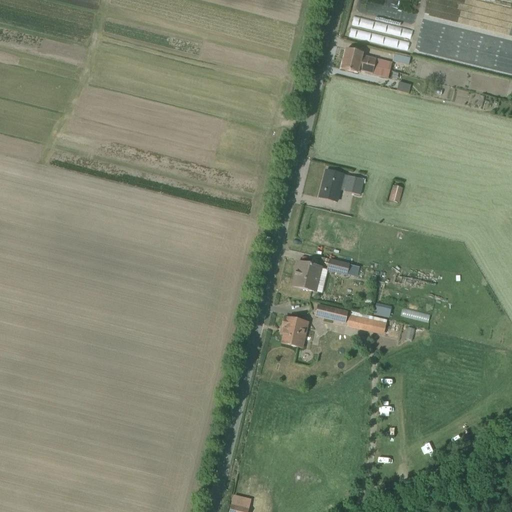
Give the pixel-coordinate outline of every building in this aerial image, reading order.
[(354,17),(351,29),(411,41),(413,29),(354,17)] [(345,51),(343,61),(390,72),(391,64),(363,57),(363,55),(345,51)] [(409,59),(394,55),(392,62),(407,66),(409,59)] [(387,80),(390,72),(343,61),(340,71),(358,75),(358,73),(387,80)] [(410,87),(398,84),(396,92),(408,95),(410,87)] [(363,181),(325,172),(319,199),(337,203),(340,192),(359,197),(363,181)] [(404,189),(392,187),(389,202),(400,204),(404,189)] [(359,269),(329,261),(327,271),(356,279),(359,269)] [(321,272),(321,269),(297,263),(294,274),(295,274),(292,288),(321,295),(326,273),(321,272)] [(375,305),(375,316),(391,317),(392,306),(375,305)] [(346,314),(317,307),(314,318),(344,325),(346,314)] [(425,322),(427,314),(403,308),(401,316),(425,322)] [(350,312),(346,328),(382,336),(386,321),(350,312)] [(284,330),(280,346),(302,351),(308,324),(284,319),(281,330),(284,330)] [(246,457),(256,458),(257,449),(247,448),(246,457)]
